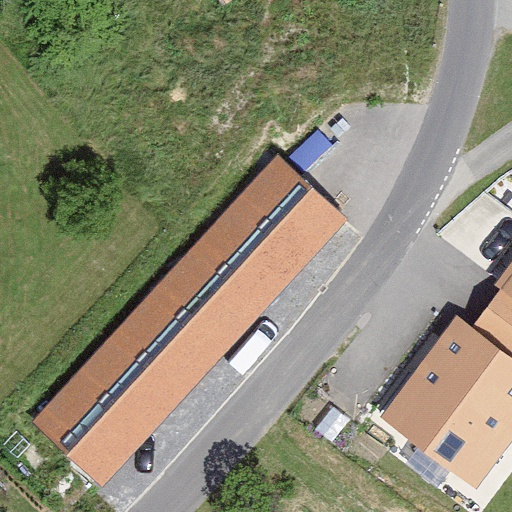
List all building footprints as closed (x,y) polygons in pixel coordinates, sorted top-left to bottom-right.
[(283,0),(239,0),(257,21),(283,0)] [(344,223),(281,166),(44,426),(108,483),(344,223)] [(511,272),(502,286),(509,288),(511,290),(511,272)] [(511,358),(511,290),(509,288),(476,331),(511,358)] [(477,492),(511,444),(511,358),(476,331),(459,321),(383,425),(477,492)]
